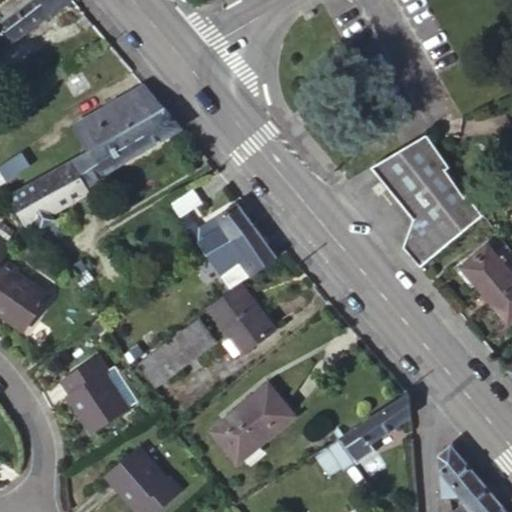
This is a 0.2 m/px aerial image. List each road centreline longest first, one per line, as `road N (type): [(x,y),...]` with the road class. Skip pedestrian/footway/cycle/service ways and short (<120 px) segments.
road 1 (primary): [(189,65),(456,383)]
road 2 (residential): [(26,511),(45,461),(31,416),(0,375)]
road 3 (residential): [(456,383),(428,432),(433,511)]
